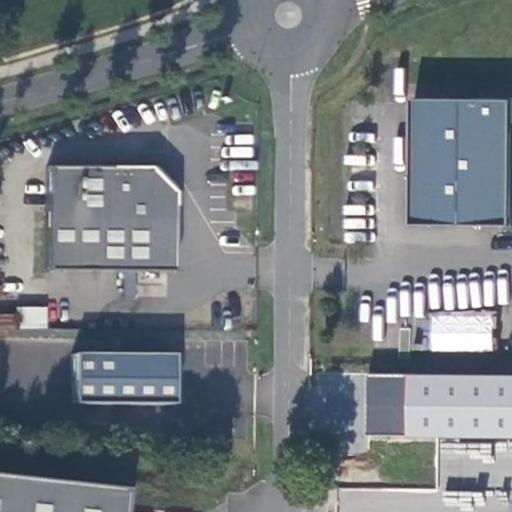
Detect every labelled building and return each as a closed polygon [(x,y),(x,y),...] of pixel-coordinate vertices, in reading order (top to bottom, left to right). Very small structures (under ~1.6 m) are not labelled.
[(511,100),(414,100),(413,226),(511,227),(511,100)] [(121,272),(121,298),(132,299),(132,272),(171,272),(172,193),(170,191),(174,186),(154,166),(149,170),(147,168),(46,167),(45,271),(121,272)] [(47,329),(47,306),(20,305),(20,328),(47,329)] [(429,350),(493,352),(494,313),(430,311),(429,350)] [(169,406),(170,356),(69,355),(69,405),(169,406)] [(511,375),(367,371),(365,435),(511,438),(511,375)] [(112,511),(115,490),(0,476),(0,511),(112,511)]
